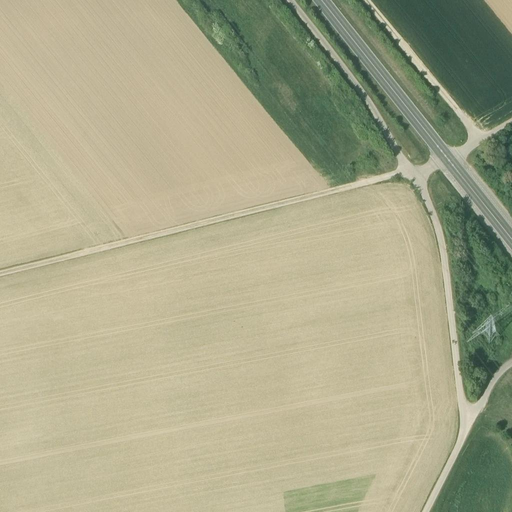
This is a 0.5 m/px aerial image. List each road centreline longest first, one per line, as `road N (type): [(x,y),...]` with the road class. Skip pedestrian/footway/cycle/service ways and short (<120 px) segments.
road 1 (track): [(416,173),(0,274)]
road 2 (secondary): [(511,239),(320,0)]
road 3 (track): [(416,173),(438,235),(466,424)]
road 4 (track): [(416,173),(288,0)]
road 5 (track): [(480,138),(366,0)]
road 6 (track): [(511,363),(466,424),(423,511)]
